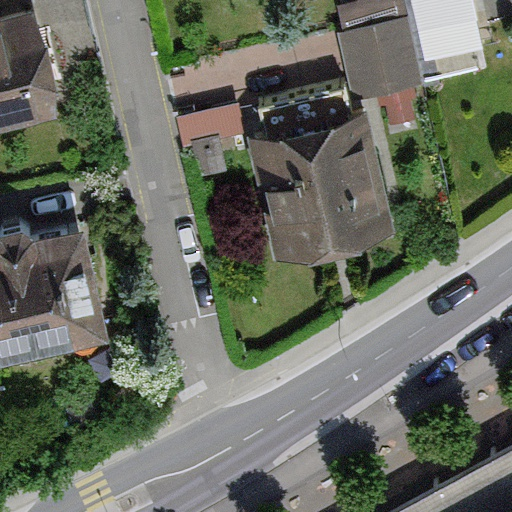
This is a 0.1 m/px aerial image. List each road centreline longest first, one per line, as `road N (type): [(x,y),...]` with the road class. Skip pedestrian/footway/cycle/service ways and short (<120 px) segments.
road 1 (residential): [(227,445),(205,397),(124,0)]
road 2 (tertiary): [(511,271),(306,404),(227,445)]
road 3 (tertiary): [(227,445),(105,511)]
